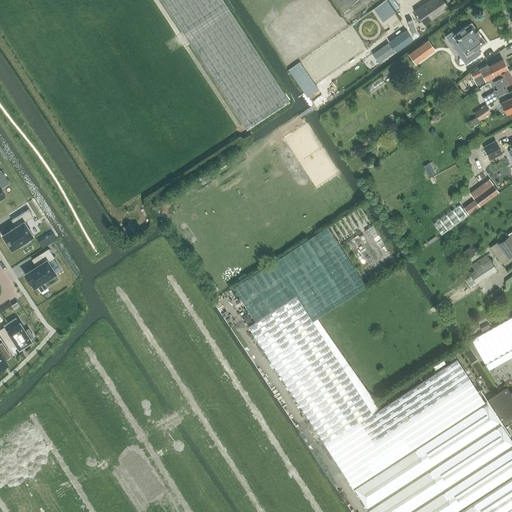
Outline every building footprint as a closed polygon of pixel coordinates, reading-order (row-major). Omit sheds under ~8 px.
[(162,0),(246,129),(289,101),(224,0),(162,0)] [(428,0),(414,10),(424,24),(448,7),(443,0),(428,0)] [(451,32),(446,36),(454,48),(459,45),(470,61),(480,53),(477,49),(485,43),(486,42),(485,42),(480,35),(480,34),(479,34),(477,31),(478,31),(477,30),(477,31),(472,24),(472,23),(471,23),(454,36),(451,32)] [(428,40),(409,54),(413,61),(416,59),(421,55),(424,58),(435,50),(428,40)] [(388,43),(379,49),(386,58),(395,52),(388,43)] [(478,67),(471,72),(477,84),(477,85),(496,76),(495,75),(507,69),(502,59),(487,66),(486,64),(482,67),(481,66),(478,67)] [(495,91),(483,98),(487,104),(498,97),(508,92),(505,85),(511,81),(511,78),(507,70),(498,74),(499,75),(489,80),(495,91)] [(511,97),(501,103),(506,114),(511,111),(511,97)] [(488,111),(484,105),(474,112),(478,119),(486,114),(485,112),(488,111)] [(484,146),(487,152),(490,159),(502,152),(496,140),(484,146)] [(0,198),(5,195),(0,188),(9,183),(1,170),(0,170),(0,198)] [(480,186),(470,193),(476,201),(465,210),(468,214),(496,194),(490,186),(484,190),(480,186)] [(435,222),(442,232),(466,212),(458,203),(435,222)] [(11,229),(2,235),(5,240),(8,245),(12,250),(19,245),(20,247),(29,241),(28,240),(33,236),(24,222),(33,216),(29,209),(12,220),(16,226),(11,229)] [(490,246),(502,263),(511,255),(511,236),(510,234),(499,242),(498,241),(490,246)] [(476,253),(471,246),(462,251),(467,259),(476,253)] [(37,267),(25,275),(30,283),(31,282),(34,287),(37,285),(41,292),(48,287),(43,281),(55,273),(47,261),(54,257),(48,249),(32,259),(37,267)] [(471,265),(475,270),(469,274),(476,284),(497,270),(486,255),(471,265)] [(294,296),(247,327),(366,511),(511,511),(511,440),(501,423),(506,420),(507,419),(511,416),(511,403),(511,402),(511,393),(511,394),(511,395),(510,395),(510,396),(510,397),(509,398),(510,399),(503,390),(501,391),(499,393),(493,397),(491,398),(488,400),(480,388),(477,390),(457,359),(455,356),(449,359),(451,362),(379,409),(373,401),(318,320),(317,319),(313,321),(312,320),(294,296)] [(511,348),(511,316),(471,339),(485,364),(511,348)] [(5,327),(0,330),(0,332),(10,348),(16,344),(19,349),(24,346),(23,346),(32,341),(31,339),(34,337),(28,329),(25,331),(20,322),(8,330),(6,327),(5,327)] [(0,370),(3,369),(2,367),(7,365),(8,364),(5,360),(11,357),(2,343),(0,343),(0,370)]
